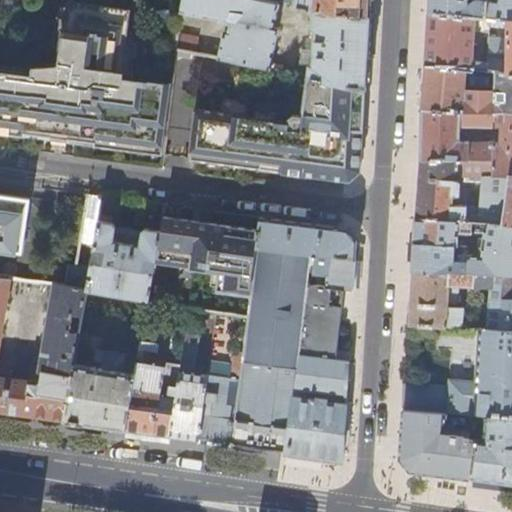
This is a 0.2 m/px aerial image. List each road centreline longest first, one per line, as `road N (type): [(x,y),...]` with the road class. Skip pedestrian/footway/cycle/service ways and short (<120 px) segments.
road 1 (residential): [(381,213),(0,162)]
road 2 (residential): [(381,213),(353,511)]
road 3 (primary): [(0,475),(253,511)]
road 4 (residential): [(390,0),(381,213)]
